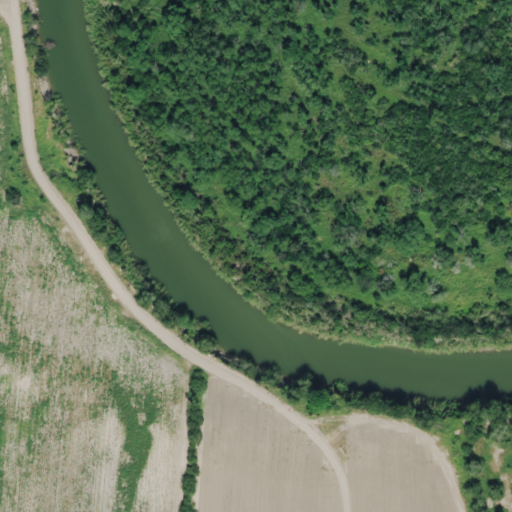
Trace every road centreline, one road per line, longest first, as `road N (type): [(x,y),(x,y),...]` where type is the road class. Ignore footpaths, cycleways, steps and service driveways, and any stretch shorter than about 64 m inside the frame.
road 1 (residential): [(345,511),(344,470),(320,441),(127,320),(27,167),(9,15)]
road 2 (track): [(455,511),(431,457),(391,441),(320,441)]
